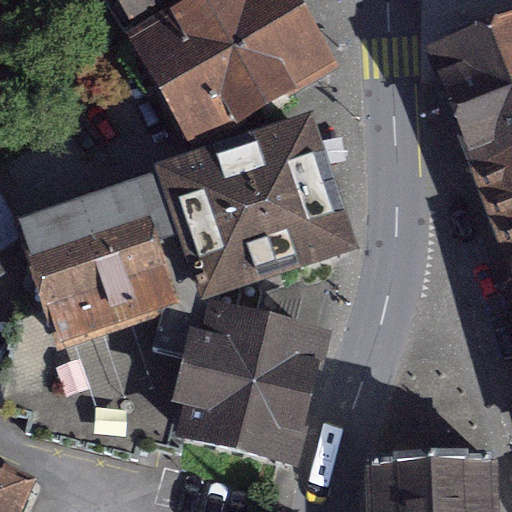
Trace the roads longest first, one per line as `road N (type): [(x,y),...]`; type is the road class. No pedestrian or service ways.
road 1 (primary): [(390,0),(392,279)]
road 2 (primary): [(392,279),(324,511)]
road 3 (residential): [(511,462),(462,320),(392,279)]
road 4 (unknown): [(78,0),(167,143)]
